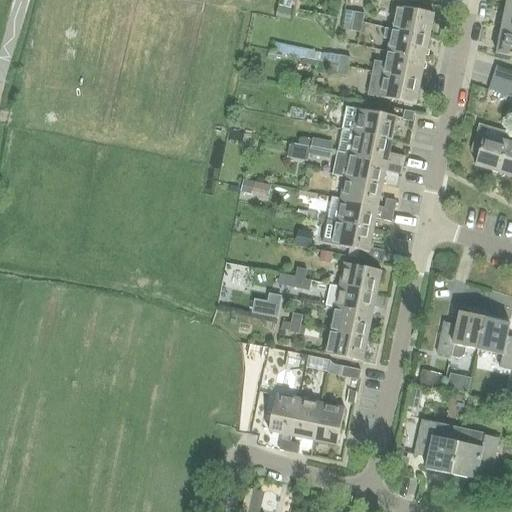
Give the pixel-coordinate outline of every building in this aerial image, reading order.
[(406,0),(399,0),(398,7),(411,10),(412,1),(406,0)] [(511,6),(507,6),(502,29),(511,31),(511,6)] [(398,7),(393,30),(430,38),(435,15),(411,10),(398,7)] [(355,13),(346,11),(344,19),(353,21),(363,23),(365,15),(355,13)] [(363,23),(353,21),(344,19),(342,29),(361,33),(363,23)] [(391,40),(388,52),(425,60),(430,38),(393,30),(385,28),(383,38),(391,40)] [(511,31),(502,29),(497,53),(511,55),(511,31)] [(374,61),(372,73),(421,83),(425,60),(388,52),(386,64),(374,61)] [(326,63),(338,65),(349,68),(350,58),(328,54),(326,63)] [(325,72),(336,74),(338,65),(326,63),(325,72)] [(338,65),(336,74),(347,76),(349,68),(338,65)] [(511,71),(496,66),(492,78),(511,84),(511,71)] [(421,83),(372,73),(368,95),(416,105),(421,83)] [(511,95),(511,84),(492,78),(489,90),(511,97),(511,95)] [(342,130),(392,141),(397,118),(346,107),(342,130)] [(295,109),(293,118),(304,120),(305,111),(295,109)] [(404,111),(402,121),(413,122),(414,114),(414,113),(404,111)] [(476,166),(499,173),(508,143),(509,143),(511,135),(480,125),(472,153),(479,155),(476,166)] [(342,130),(338,153),(388,163),(402,166),(405,156),(390,153),(392,141),(342,130)] [(232,133),(231,141),(240,142),(242,134),(232,133)] [(499,173),(511,176),(511,143),(509,143),(508,143),(499,173)] [(331,151),(311,147),(309,156),(330,160),(331,151)] [(332,175),(345,178),(383,186),(386,172),(388,163),(338,153),(337,153),(332,175)] [(345,178),(341,200),(378,208),(383,186),(345,178)] [(241,192),(252,194),(254,184),(244,181),(241,192)] [(331,198),(327,221),(336,223),(374,231),(376,220),(392,223),(394,212),(384,210),(378,208),(341,200),(331,198)] [(386,200),(384,210),(394,212),(396,202),(386,200)] [(297,211),(297,215),(317,219),(318,215),(297,211)] [(327,221),(322,244),(331,246),(359,251),(357,259),(383,265),(386,252),(370,249),(372,241),(374,231),(336,223),(327,221)] [(321,251),(319,260),(330,262),(332,253),(321,251)] [(344,264),(340,287),(376,294),(381,272),(344,264)] [(297,269),(295,278),(305,280),(305,279),(306,270),(297,269)] [(295,278),(293,287),(309,290),(311,281),(305,280),(295,278)] [(326,307),(335,309),(372,317),(376,294),(340,287),(331,285),(326,307)] [(254,302),(251,313),(276,318),(280,298),(268,295),(266,304),(254,302)] [(335,309),(330,332),(367,340),(372,317),(335,309)] [(445,324),(439,355),(452,358),(459,359),(464,356),(466,348),(478,351),(485,319),(460,313),(458,327),(445,324)] [(293,314),(291,324),(301,326),(303,316),(293,314)] [(485,319),(478,351),(502,357),(500,369),(511,371),(511,338),(507,338),(510,324),(485,319)] [(301,326),(291,324),(289,332),(299,334),(301,326)] [(367,340),(330,332),(325,355),(362,363),(367,340)] [(342,368),(340,378),(358,381),(360,371),(342,368)] [(422,371),(419,384),(436,388),(439,375),(422,371)] [(348,392),(346,403),(354,404),(356,394),(348,392)] [(411,393),(407,411),(417,413),(421,395),(411,393)] [(268,433),(291,437),(299,400),(276,395),(268,433)] [(291,437),(314,442),(322,404),(299,400),(291,437)] [(322,404),(314,442),(337,446),(345,409),(322,404)] [(424,423),(417,454),(430,457),(427,470),(451,475),(461,430),(437,424),(437,426),(424,423)] [(461,430),(451,475),(476,481),(479,468),(492,471),(499,439),(485,436),(485,435),(461,430)] [(280,451),(288,453),(290,443),(282,442),(280,451)] [(290,443),(288,453),(299,455),(300,445),(290,443)]
